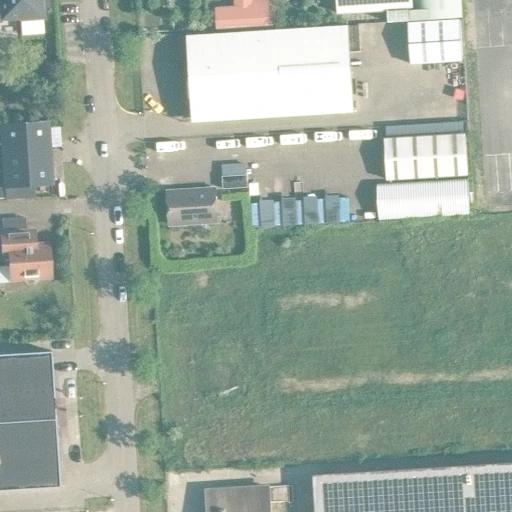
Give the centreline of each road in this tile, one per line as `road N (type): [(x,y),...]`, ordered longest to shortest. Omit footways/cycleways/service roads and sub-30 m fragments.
road 1 (unclassified): [(126,511),(93,0)]
road 2 (unknown): [(101,120),(340,109),(367,102),(395,63)]
